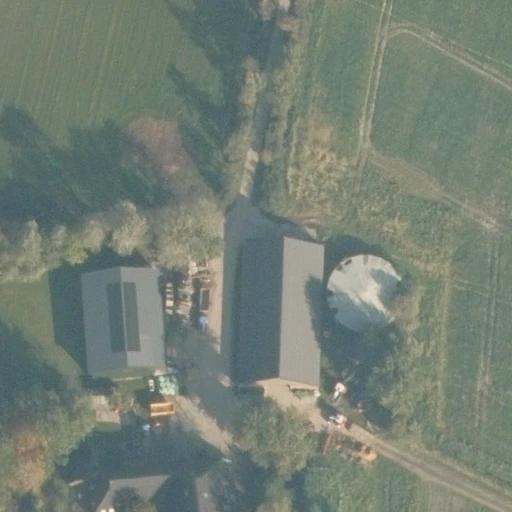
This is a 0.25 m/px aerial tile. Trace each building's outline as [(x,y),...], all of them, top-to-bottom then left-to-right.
[(318,392),(323,250),(243,248),(238,397),(262,398),(262,390),(318,392)] [(400,336),(406,273),(369,270),(368,290),(348,288),(345,332),(400,336)] [(152,378),(150,345),(90,349),(92,382),(152,378)] [(176,378),(149,379),(150,395),(176,394),(176,378)] [(109,409),(109,393),(72,392),(72,409),(109,409)] [(235,511),(231,467),(231,464),(89,480),(89,484),(92,511),(235,511)]
